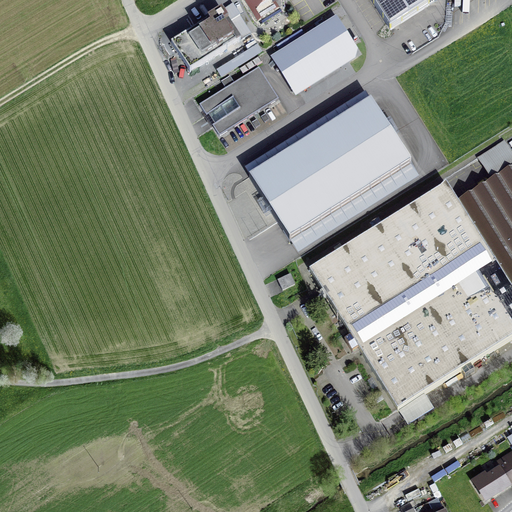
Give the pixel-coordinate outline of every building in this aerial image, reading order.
[(275,0),(244,0),(258,21),(279,7),(275,0)] [(371,0),(390,30),(429,6),(425,0),(371,0)] [(233,4),(164,48),(170,56),(177,52),(190,73),(252,34),(240,16),(233,4)] [(335,21),(274,59),(294,91),(355,53),(335,21)] [(215,125),(212,126),(219,137),(279,100),(259,68),(199,106),(206,117),(209,115),(215,125)] [(290,243),(411,166),(371,102),(249,178),(290,243)] [(308,269),(348,336),(395,413),(511,343),(511,151),(506,139),(476,156),(489,181),(457,202),(448,185),(308,269)] [(291,274),(279,279),(283,290),(296,285),(291,274)] [(511,451),(475,474),(488,496),(511,481),(511,451)] [(428,511),(457,511),(453,501),(428,511)]
